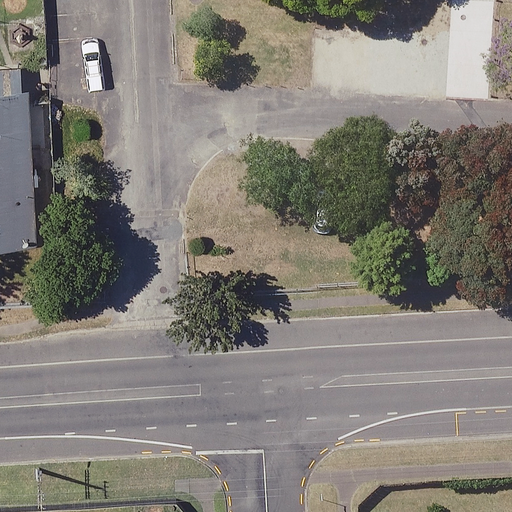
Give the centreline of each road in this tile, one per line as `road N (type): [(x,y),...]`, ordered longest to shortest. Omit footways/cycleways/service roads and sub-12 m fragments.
road 1 (tertiary): [(0,415),(157,391),(258,386)]
road 2 (tertiary): [(258,386),(511,372)]
road 3 (residential): [(258,386),(268,511)]
